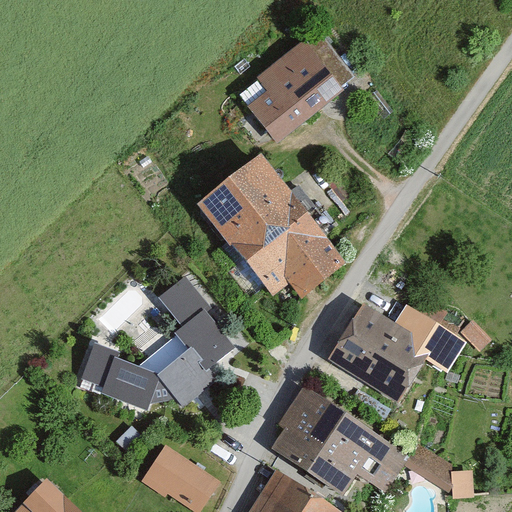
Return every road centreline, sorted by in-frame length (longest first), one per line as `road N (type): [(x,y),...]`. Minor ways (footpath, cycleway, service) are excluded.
road 1 (residential): [(232,511),(270,420),(412,184)]
road 2 (track): [(412,184),(511,46)]
